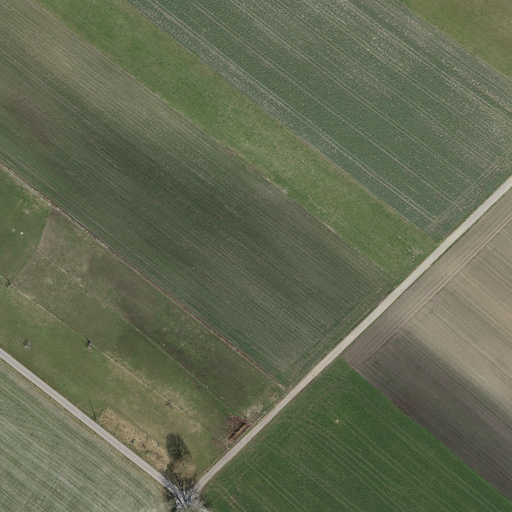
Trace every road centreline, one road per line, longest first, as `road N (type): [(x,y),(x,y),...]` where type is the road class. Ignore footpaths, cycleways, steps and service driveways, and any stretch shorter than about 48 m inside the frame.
road 1 (track): [(179,511),(511,180)]
road 2 (unclassified): [(0,352),(202,511)]
